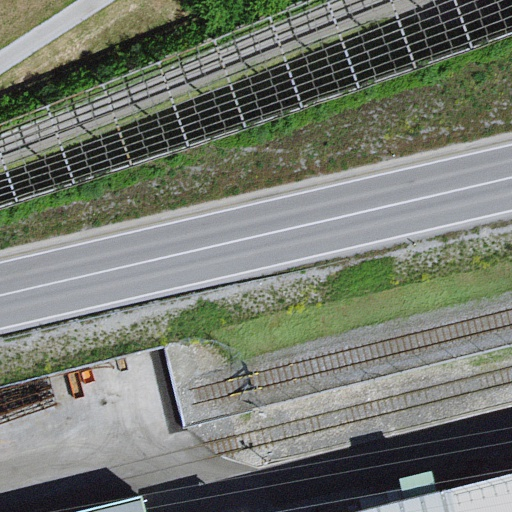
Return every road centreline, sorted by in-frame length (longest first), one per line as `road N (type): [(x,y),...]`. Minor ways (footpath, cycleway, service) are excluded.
road 1 (primary): [(0,290),(511,175)]
road 2 (motorway): [(0,156),(388,0)]
